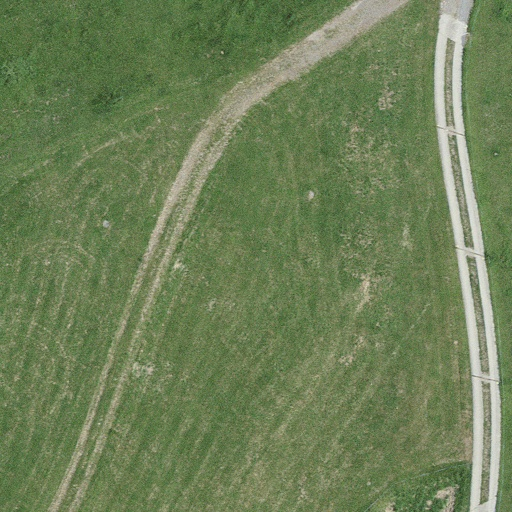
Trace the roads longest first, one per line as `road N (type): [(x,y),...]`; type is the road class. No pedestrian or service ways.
road 1 (track): [(393,0),(242,109),(62,511)]
road 2 (track): [(466,0),(456,35),(455,135),(486,357),(481,511)]
